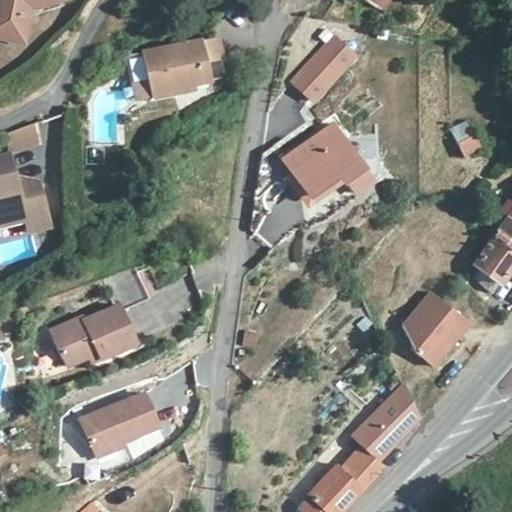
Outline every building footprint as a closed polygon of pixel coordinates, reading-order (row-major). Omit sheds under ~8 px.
[(59,0),(0,0),(0,38),(22,42),(26,18),(21,14),(27,8),(28,10),(59,0)] [(224,76),(215,37),(199,40),(142,52),(147,79),(150,93),(191,83),(209,79),(224,76)] [(333,37),(290,83),(310,101),(353,56),(333,37)] [(147,79),(142,52),(124,56),(130,83),(147,79)] [(192,90),(191,83),(150,93),(151,99),(192,90)] [(473,133),(467,121),(450,130),(455,143),(473,133)] [(360,165),(332,125),(282,160),(291,172),(297,180),(308,195),(337,175),(341,179),(360,165)] [(5,136),(11,156),(41,148),(39,127),(5,136)] [(481,150),(473,133),(455,143),(463,159),(481,150)] [(19,190),(11,156),(0,158),(0,230),(24,223),(27,222),(31,223),(42,227),(51,224),(40,184),(19,190)] [(371,181),(360,165),(341,179),(352,195),(371,181)] [(511,197),(499,214),(505,219),(511,209),(511,197)] [(498,284),(511,265),(511,224),(505,219),(501,225),(498,222),(488,234),(492,238),(477,259),(472,265),(474,266),(498,284)] [(31,223),(27,222),(24,223),(28,234),(52,229),(51,224),(42,227),(31,223)] [(116,306),(85,319),(83,315),(51,328),(65,363),(88,353),(97,350),(99,356),(134,342),(121,309),(151,297),(139,267),(106,281),(116,306)] [(434,292),(404,326),(415,351),(432,366),(469,323),(434,292)] [(244,330),(242,344),(254,347),(256,333),(244,330)] [(99,356),(97,350),(88,353),(91,360),(99,356)] [(419,421),(401,385),(388,399),(352,438),(365,450),(345,472),(337,465),(309,495),(311,498),(300,511),(301,511),(343,511),(380,472),(380,462),(419,421)] [(158,425),(145,393),(80,419),(94,452),(158,425)]
